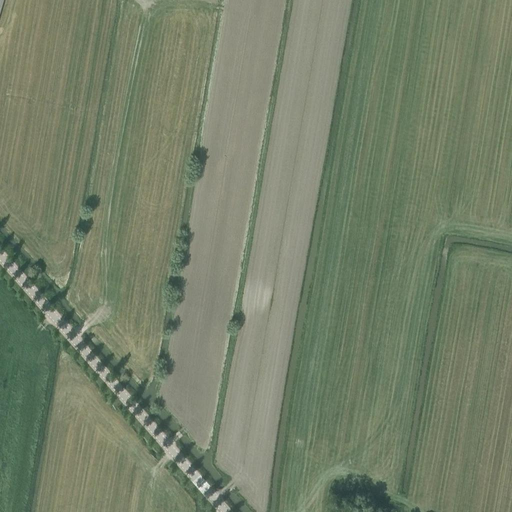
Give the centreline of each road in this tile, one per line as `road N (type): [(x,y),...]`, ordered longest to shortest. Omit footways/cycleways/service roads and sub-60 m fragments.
road 1 (track): [(73,340),(110,292),(112,187),(142,20),(136,0)]
road 2 (tertiary): [(224,511),(0,256)]
